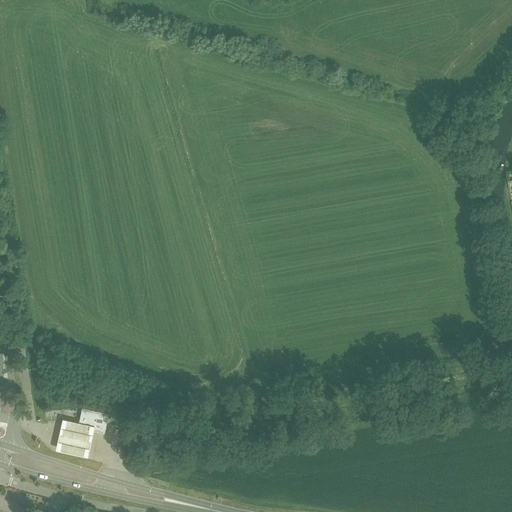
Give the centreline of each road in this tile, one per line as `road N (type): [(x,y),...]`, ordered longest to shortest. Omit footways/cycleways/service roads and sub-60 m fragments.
road 1 (primary): [(225,511),(5,446)]
road 2 (primary): [(0,464),(211,511)]
road 3 (unclassified): [(130,511),(0,478)]
